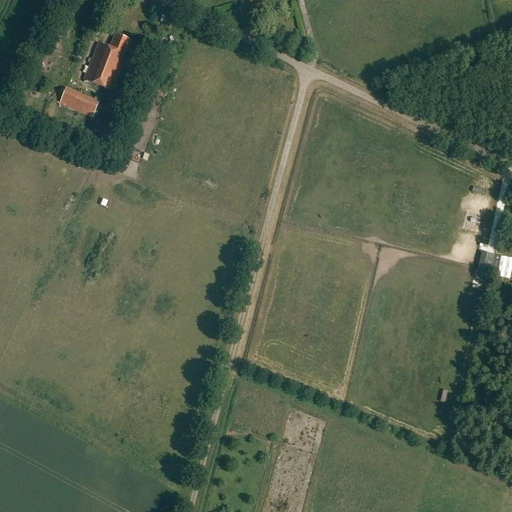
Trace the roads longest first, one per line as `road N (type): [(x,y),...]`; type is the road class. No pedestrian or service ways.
road 1 (unclassified): [(188,511),(306,68)]
road 2 (unclassified): [(511,165),(306,68)]
road 3 (unclassified): [(306,68),(166,0)]
